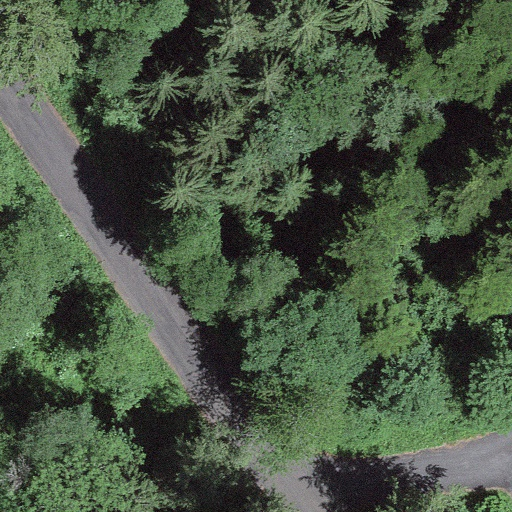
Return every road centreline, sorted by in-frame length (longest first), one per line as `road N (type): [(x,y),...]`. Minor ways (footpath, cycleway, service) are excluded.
road 1 (unclassified): [(291,511),(0,81)]
road 2 (track): [(511,449),(384,487),(319,480),(251,455)]
